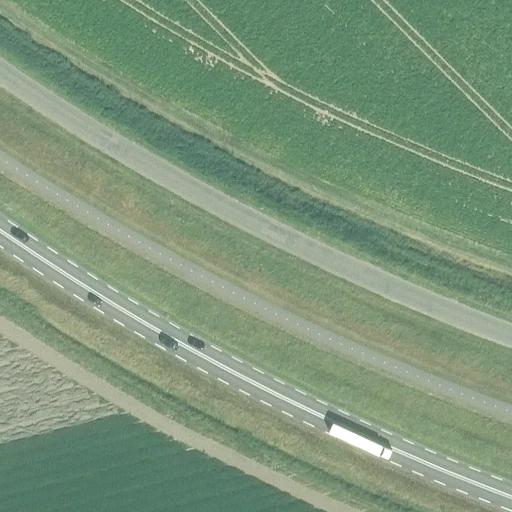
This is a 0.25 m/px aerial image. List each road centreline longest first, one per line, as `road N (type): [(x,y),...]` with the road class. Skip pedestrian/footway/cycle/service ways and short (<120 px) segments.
road 1 (unclassified): [(511,343),(155,172),(0,74)]
road 2 (primary): [(511,494),(249,382),(0,231)]
